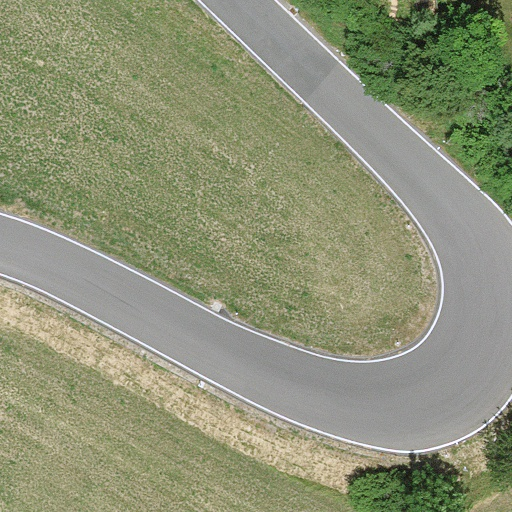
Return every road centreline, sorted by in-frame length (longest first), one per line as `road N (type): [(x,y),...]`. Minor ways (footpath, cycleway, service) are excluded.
road 1 (tertiary): [(475,277),(478,346),(448,392),(424,409),(345,409),(0,242)]
road 2 (tertiary): [(232,0),(430,188),(475,277)]
